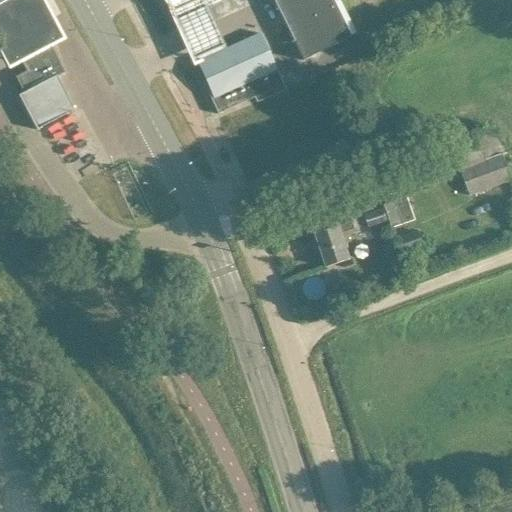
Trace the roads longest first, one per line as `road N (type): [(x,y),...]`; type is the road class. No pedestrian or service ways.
road 1 (unclassified): [(340,511),(286,337),(232,201),(186,192)]
road 2 (secondary): [(186,192),(245,333),(302,511)]
road 3 (secondary): [(82,0),(186,192)]
